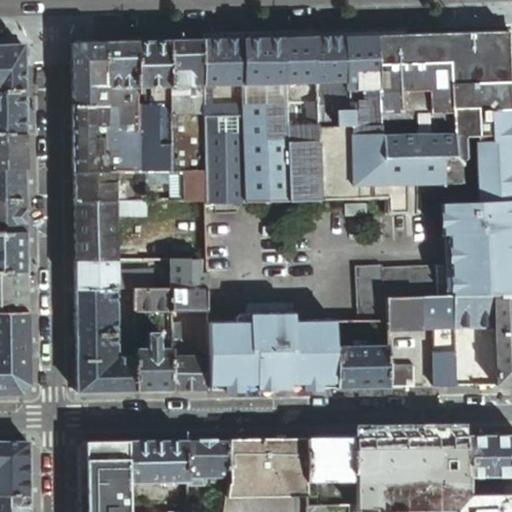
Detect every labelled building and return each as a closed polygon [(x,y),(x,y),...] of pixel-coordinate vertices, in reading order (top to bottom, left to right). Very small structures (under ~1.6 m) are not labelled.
[(485,34),(343,38),(344,44),(485,40),(485,52),(495,58),(508,57),(507,34),(485,34)] [(487,112),(510,111),(510,93),(501,94),(500,85),(509,85),(508,57),(495,58),(485,52),(485,40),(344,44),(349,161),(453,158),(451,113),(487,112)] [(203,48),(203,42),(169,43),(169,88),(187,87),(203,87),(203,48)] [(169,88),(169,43),(137,44),(137,88),(159,88),(169,88)] [(137,88),(137,44),(104,45),(105,89),(137,88)] [(344,44),(313,45),(319,202),(350,201),(349,161),(344,44)] [(105,89),(104,45),(72,46),(72,108),(105,108),(105,106),(105,101),(105,89)] [(319,202),(313,45),(283,46),(284,85),(287,203),(319,202)] [(243,86),(284,85),(283,46),(243,47),(243,86)] [(21,47),(0,47),(0,112),(22,113),(21,47)] [(244,204),(243,86),(243,47),(203,48),(203,87),(204,160),(204,172),(204,203),(204,205),(244,204)] [(244,204),(287,203),(284,85),(243,86),(244,204)] [(501,94),(510,93),(509,85),(500,85),(501,94)] [(187,87),(169,88),(169,106),(170,113),(180,113),(187,113),(187,87)] [(138,100),(137,88),(105,89),(105,101),(116,101),(138,100)] [(169,106),(169,88),(159,88),(159,106),(169,106)] [(138,106),(138,100),(116,101),(116,106),(120,118),(120,124),(119,133),(119,134),(138,134),(138,106)] [(105,108),(105,124),(120,124),(120,118),(116,106),(105,106),(105,108)] [(159,172),(170,172),(170,127),(170,113),(169,106),(159,106),(138,106),(138,134),(138,157),(138,172),(159,172)] [(73,173),(106,173),(106,157),(106,154),(98,154),(102,150),(102,139),(96,139),(96,125),(102,125),(105,125),(105,124),(105,108),(72,108),(73,173)] [(511,246),(511,149),(510,111),(487,112),(488,140),(475,141),(478,203),(438,205),(441,249),(511,246)] [(0,135),(22,135),(22,113),(0,112),(0,135)] [(488,140),(487,112),(451,113),(453,158),(462,158),(467,158),(466,135),(475,135),(475,141),(488,140)] [(180,113),(170,113),(170,127),(180,127),(180,113)] [(120,124),(105,124),(105,125),(106,138),(106,154),(106,157),(114,157),(114,133),(119,133),(120,124)] [(0,169),(23,169),(22,135),(0,135),(0,169)] [(129,173),(138,172),(138,157),(114,157),(106,157),(106,173),(116,173),(129,173)] [(385,200),(385,217),(406,216),(405,187),(462,185),(462,158),(453,158),(349,161),(350,201),(385,200)] [(190,171),(190,160),(171,160),(171,171),(190,171)] [(190,172),(204,172),(204,160),(190,160),(190,171),(190,172)] [(0,202),(23,202),(23,169),(0,169),(0,202)] [(185,203),(204,203),(204,172),(190,172),(185,172),(185,203)] [(116,195),(116,173),(106,173),(73,173),(74,203),(116,203),(116,195)] [(131,193),(131,203),(145,203),(159,203),(160,194),(160,191),(131,191),(131,193)] [(116,195),(116,203),(131,203),(131,193),(116,195)] [(160,194),(159,203),(178,203),(179,194),(160,194)] [(0,234),(24,234),(23,202),(0,202),(0,234)] [(116,217),(116,203),(74,203),(75,262),(116,261),(116,217)] [(131,203),(116,203),(116,217),(145,217),(145,203),(131,203)] [(365,206),(344,206),(344,217),(365,217),(365,206)] [(24,263),(24,234),(0,234),(0,274),(24,274),(24,263)] [(386,268),(386,275),(511,271),(511,246),(441,249),(441,267),(386,268)] [(116,272),(116,261),(75,262),(75,291),(116,291),(116,272)] [(206,291),(206,276),(198,276),(198,265),(190,265),(191,261),(171,261),(170,283),(170,291),(206,291)] [(386,275),(386,268),(379,269),(379,266),(355,267),(356,325),(387,324),(386,301),(385,275),(386,275)] [(511,271),(386,275),(385,275),(386,301),(416,300),(453,299),(492,298),(511,297),(511,271)] [(134,291),(152,291),(152,272),(116,272),(116,291),(123,291),(134,291)] [(0,291),(24,291),(24,274),(0,274),(0,291)] [(157,291),(170,291),(170,283),(165,281),(157,281),(157,291)] [(116,300),(116,291),(75,291),(76,394),(134,393),(134,358),(126,359),(116,359),(116,300)] [(134,315),(134,291),(123,291),(123,300),(127,300),(127,308),(127,343),(134,343),(134,315)] [(171,315),(170,291),(157,291),(152,291),(134,291),(134,315),(171,315)] [(206,314),(206,291),(170,291),(171,315),(206,314)] [(0,314),(24,314),(24,297),(0,296),(0,314)] [(511,297),(492,298),(492,329),(493,335),(494,378),(494,381),(494,388),(511,387),(511,297)] [(492,329),(492,298),(453,299),(454,330),(474,329),(492,329)] [(454,330),(453,299),(416,300),(417,332),(432,331),(434,389),(455,388),(454,356),(454,339),(454,330)] [(416,300),(386,301),(387,324),(387,333),(417,332),(416,300)] [(335,349),(335,326),(292,326),(292,309),(247,309),(248,326),(248,391),(335,390),(335,349)] [(0,360),(25,361),(24,314),(0,314),(0,360)] [(387,324),(356,325),(351,325),(352,334),(369,333),(372,335),(387,334),(387,333),(387,324)] [(208,392),(248,391),(248,326),(207,327),(208,392)] [(134,393),(171,393),(171,358),(171,350),(160,350),(160,334),(147,335),(147,350),(134,350),(134,358),(134,393)] [(171,350),(171,334),(160,334),(160,350),(171,350)] [(454,339),(454,356),(465,356),(464,343),(461,339),(454,339)] [(126,359),(134,358),(134,350),(134,343),(127,343),(125,343),(126,359)] [(387,348),(335,349),(335,390),(388,389),(388,368),(387,348)] [(465,356),(454,356),(455,388),(466,388),(465,356)] [(171,393),(207,392),(207,358),(171,358),(171,393)] [(26,388),(25,361),(0,360),(0,395),(18,395),(26,388)] [(388,389),(414,389),(414,368),(388,368),(388,389)] [(511,437),(465,438),(467,479),(511,478),(511,437)] [(511,511),(511,478),(467,480),(465,438),(351,439),(352,483),(352,511),(511,511)] [(352,483),(351,439),(305,440),(306,484),(315,484),(352,483)] [(306,484),(305,440),(226,441),(226,480),(226,484),(223,499),(306,497),(306,484)] [(226,480),(226,441),(184,442),(185,481),(205,481),(213,481),(218,481),(226,480)] [(185,481),(184,442),(126,443),(128,485),(185,484),(185,481)] [(128,511),(128,485),(126,443),(84,444),(77,450),(77,511),(128,511)] [(26,445),(0,444),(0,498),(27,499),(26,445)] [(306,508),(318,508),(318,488),(315,484),(306,484),(306,497),(306,508)] [(0,511),(27,511),(27,499),(0,498),(0,511)]
